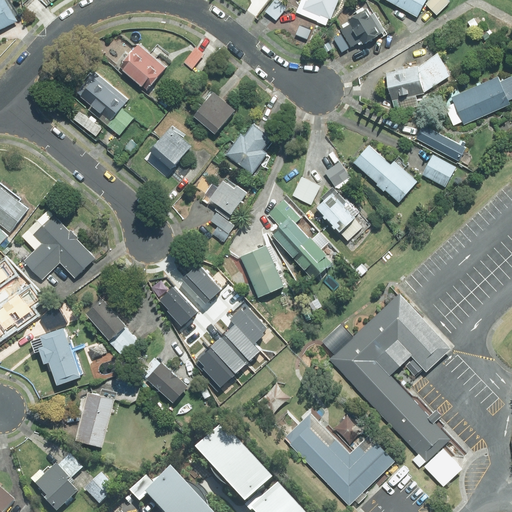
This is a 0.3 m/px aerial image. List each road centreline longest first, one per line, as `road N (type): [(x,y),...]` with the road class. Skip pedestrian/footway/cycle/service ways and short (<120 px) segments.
road 1 (residential): [(0,100),(128,203),(156,247)]
road 2 (residential): [(157,0),(191,7),(319,91)]
road 3 (residential): [(0,95),(68,24),(145,0)]
